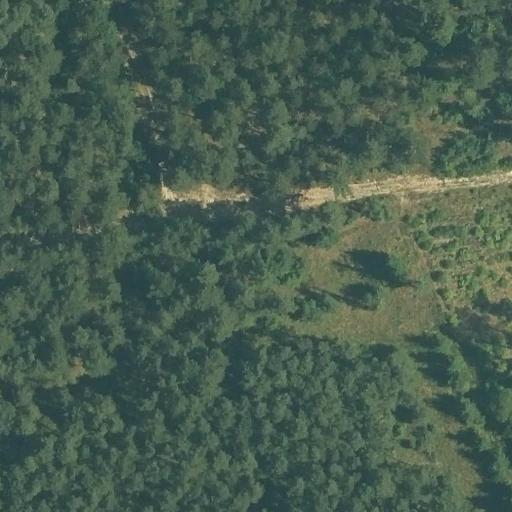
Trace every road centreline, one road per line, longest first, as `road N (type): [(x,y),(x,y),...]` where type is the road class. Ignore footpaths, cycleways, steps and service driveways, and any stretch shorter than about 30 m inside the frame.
road 1 (track): [(0,240),(511,176)]
road 2 (track): [(119,0),(199,215)]
